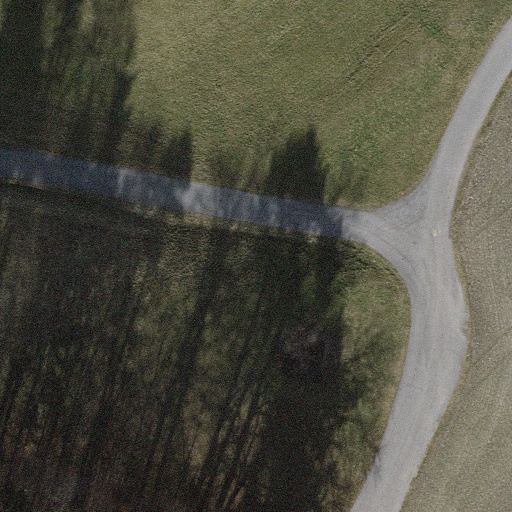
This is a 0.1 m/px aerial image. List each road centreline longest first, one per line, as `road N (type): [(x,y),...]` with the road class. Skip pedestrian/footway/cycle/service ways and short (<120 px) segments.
road 1 (track): [(511,58),(493,83),(422,247),(442,294),(422,412),(375,511)]
road 2 (track): [(422,247),(46,166),(0,165)]
